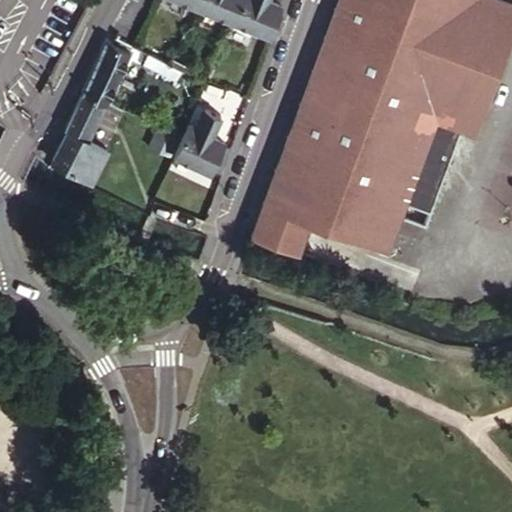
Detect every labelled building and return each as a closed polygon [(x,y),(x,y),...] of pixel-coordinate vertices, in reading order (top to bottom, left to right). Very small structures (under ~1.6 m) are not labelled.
[(195,0),(193,6),(230,20),(238,0),(195,0)] [(238,0),(230,20),(267,36),(280,6),(266,0),(238,0)] [(475,126),(511,22),(511,0),(333,0),(252,233),(254,234),(254,233),(302,251),(314,219),(388,247),(389,245),(388,244),(434,113),(472,127),(472,128),(475,129),(476,126),(475,126)] [(104,37),(80,90),(104,101),(128,50),(112,41),(104,37)] [(162,61),(148,54),(142,63),(157,70),(162,61)] [(104,101),(80,90),(63,126),(67,128),(53,150),(75,161),(86,138),(104,101)] [(195,125),(187,122),(173,153),(210,171),(211,168),(223,144),(224,141),(210,135),(220,114),(204,106),(195,125)] [(105,147),(86,138),(75,161),(53,150),(50,159),(75,171),(90,178),(91,177),(105,147)] [(230,147),(223,144),(211,168),(221,173),(230,147)]
